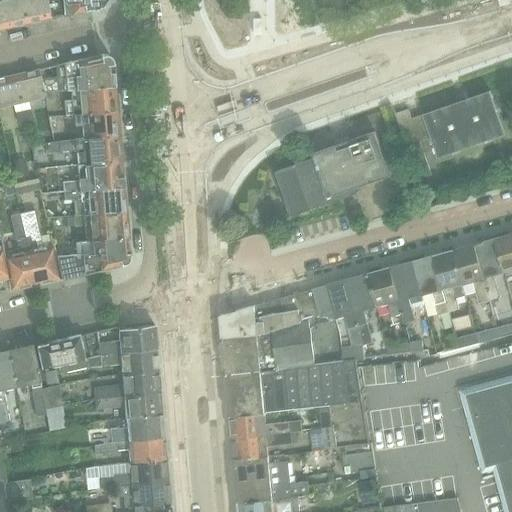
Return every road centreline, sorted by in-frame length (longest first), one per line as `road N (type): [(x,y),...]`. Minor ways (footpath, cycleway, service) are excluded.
road 1 (residential): [(133,38),(145,281),(118,295),(0,321)]
road 2 (tertiary): [(204,511),(173,143)]
road 3 (secondary): [(173,143),(223,134),(482,45),(511,26)]
road 4 (secondary): [(511,10),(481,13),(224,102),(170,106)]
road 5 (residential): [(230,268),(511,185)]
road 6 (residential): [(0,64),(133,38)]
